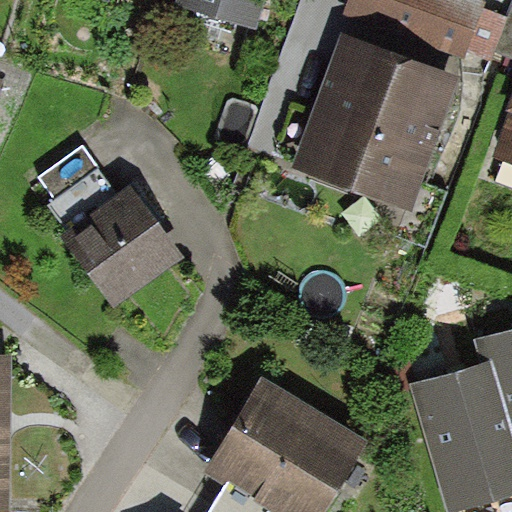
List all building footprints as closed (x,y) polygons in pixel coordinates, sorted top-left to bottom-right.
[(252,0),(177,0),(176,5),(244,27),(252,0)] [(485,4),(474,0),(351,0),(345,17),(465,64),(469,56),(487,63),(503,22),(481,14),(485,4)] [(463,80),(343,36),(293,171),(413,215),(463,80)] [(511,108),(492,157),(511,164),(511,108)] [(67,240),(116,309),(181,263),(130,193),(119,201),(82,149),(42,177),(60,202),(56,205),(76,234),(67,240)] [(511,442),(511,334),(483,343),(489,366),(511,442)] [(14,511),(18,361),(0,360),(0,511),(14,511)] [(511,442),(489,366),(411,389),(446,511),(465,511),(511,498),(511,442)] [(263,377),(207,467),(231,479),(286,511),(325,511),(369,442),(263,377)] [(209,511),(286,511),(231,479),(209,511)]
